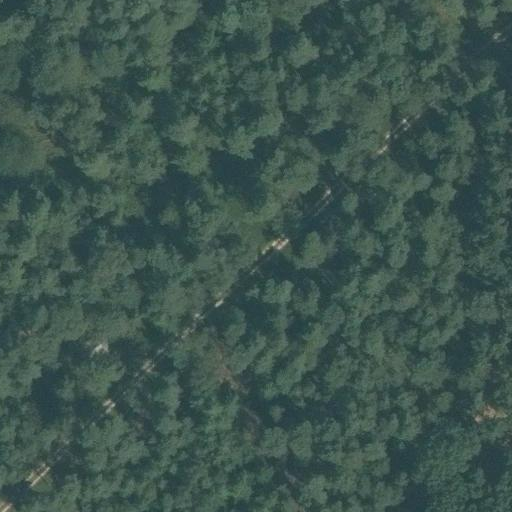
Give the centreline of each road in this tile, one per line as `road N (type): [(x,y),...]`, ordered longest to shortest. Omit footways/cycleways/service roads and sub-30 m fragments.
road 1 (track): [(26,511),(511,74)]
road 2 (track): [(376,511),(465,0)]
